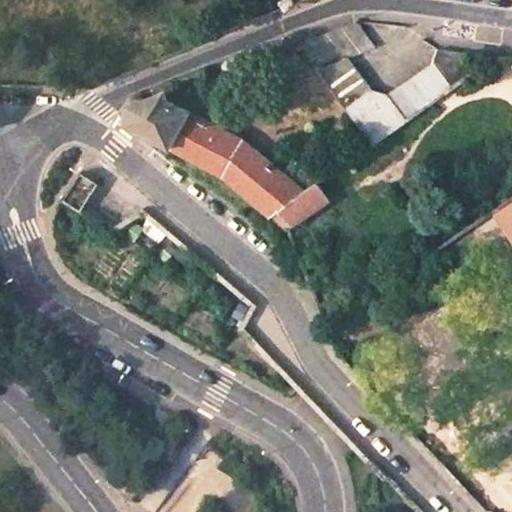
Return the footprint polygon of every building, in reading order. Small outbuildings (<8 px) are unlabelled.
[(376,47),(357,21),(300,44),(374,143),(471,74),(470,54),(439,49),(434,63),(388,95),(372,90),(348,57),(376,47)] [(171,100),(168,93),(168,91),(131,103),(127,122),(224,175),(273,216),(319,183),(321,182),(296,161),(285,173),(265,157),(244,139),(171,100)] [(86,205),(100,183),(82,171),(64,199),(82,211),(84,208),(86,205)] [(329,199),(319,183),(273,216),(288,228),(310,213),(329,199)] [(124,207),(101,193),(96,203),(118,217),(124,207)] [(511,204),(502,211),(511,226),(511,204)] [(112,465),(95,443),(86,451),(103,473),(112,465)]
